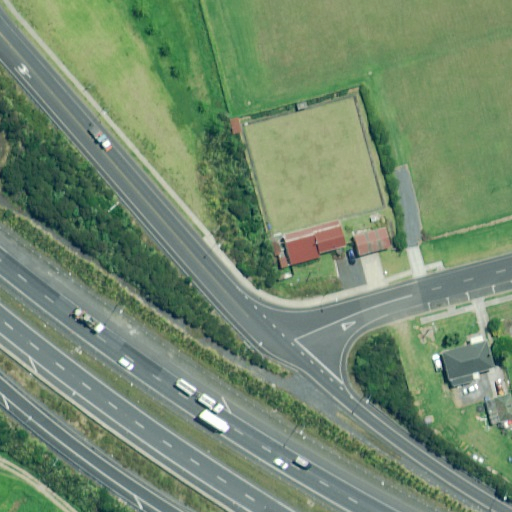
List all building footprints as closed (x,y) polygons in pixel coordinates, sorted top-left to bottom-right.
[(242,132),(238,119),(230,120),(234,134),(242,132)] [(330,220),(275,236),(283,260),(337,244),(330,220)] [(373,220),(340,229),(348,254),(381,244),(373,220)] [(492,367),(485,342),(441,354),(450,386),(472,380),(470,373),(492,367)] [(362,373),(359,373),(362,384),(400,376),(395,356),(360,364),(362,373)] [(419,396),(411,356),(398,359),(407,399),(419,396)] [(400,393),(382,384),(377,393),(395,402),(400,393)] [(511,419),(511,405),(508,394),(485,402),(494,426),(511,419)] [(461,425),(459,410),(448,412),(450,426),(461,425)] [(499,457),(467,432),(458,444),(491,468),(499,457)]
